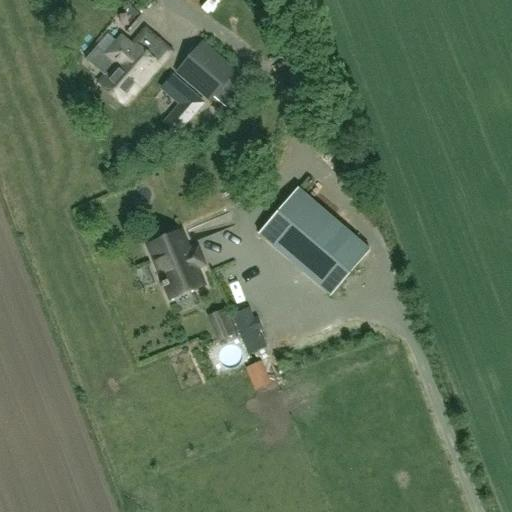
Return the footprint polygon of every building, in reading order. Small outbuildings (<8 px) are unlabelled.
[(105,56),(115,64),(98,83),(124,105),(158,66),(133,44),(132,46),(121,37),(105,56)] [(210,103),(223,87),(236,71),(202,42),(175,73),(210,103)] [(339,135),(316,70),(296,77),(318,142),(339,135)] [(93,128),(111,166),(147,148),(140,134),(118,144),(107,121),(93,128)] [(298,189),(259,235),(330,296),(369,250),(298,189)] [(203,286),(195,266),(202,263),(196,249),(189,252),(181,232),(148,245),(164,283),(159,285),(161,288),(166,286),(171,299),(203,286)] [(349,275),(334,291),(343,298),(357,283),(349,275)] [(253,322),(247,310),(233,316),(249,353),(263,347),(257,332),(261,331),(257,321),(253,322)]
